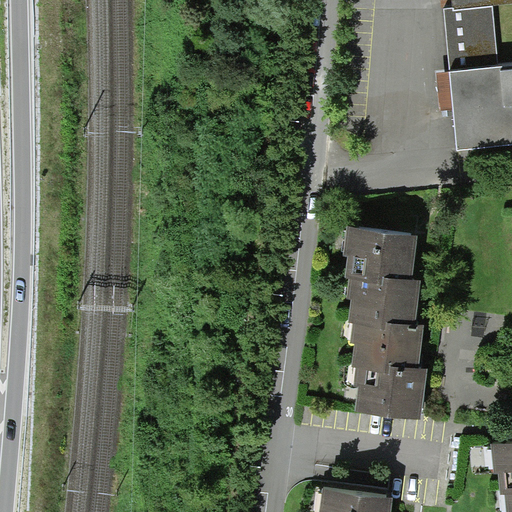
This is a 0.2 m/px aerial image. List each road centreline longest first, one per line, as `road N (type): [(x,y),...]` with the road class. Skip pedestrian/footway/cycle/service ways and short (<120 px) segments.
road 1 (residential): [(327,0),(270,511)]
road 2 (trunk): [(2,511),(19,342),(19,0)]
